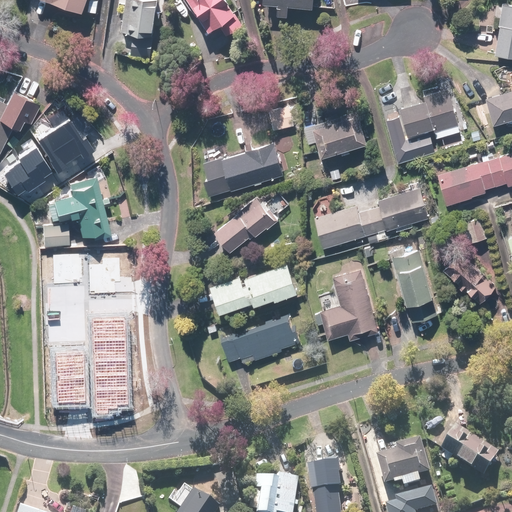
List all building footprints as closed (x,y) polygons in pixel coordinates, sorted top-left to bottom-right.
[(60,0),(63,1),(61,8),(70,10),(72,4),(89,9),(91,0),(60,0)] [(135,54),(156,56),(160,1),(151,0),(150,0),(127,0),(127,11),(120,11),(119,22),(125,22),(125,31),(136,32),(135,54)] [(187,0),(194,9),(196,8),(212,31),(223,24),(228,33),(246,21),(231,0),(187,0)] [(267,0),(267,2),(281,2),(281,14),(291,14),(292,3),(305,4),(305,9),(318,10),(318,0),(267,0)] [(511,56),(511,0),(503,0),(498,55),(511,56)] [(0,151),(5,141),(14,148),(16,147),(27,133),(20,128),(25,118),(32,122),(44,99),(16,86),(9,101),(0,96),(0,151)] [(423,100),(401,106),(409,133),(431,127),(435,138),(460,130),(447,87),(437,90),(436,86),(420,90),(423,100)] [(511,88),(489,95),(497,122),(511,117),(511,88)] [(270,108),(275,129),(297,124),(295,118),(304,116),(300,101),(270,108)] [(310,125),(305,126),(309,142),(320,139),(324,155),(370,144),(361,108),(343,112),(344,117),(318,123),(314,110),(307,112),(310,125)] [(70,111),(37,133),(56,162),(78,147),(81,151),(92,143),(84,132),(92,126),(80,109),(72,114),(70,111)] [(400,112),(386,116),(398,159),(436,149),(430,129),(406,135),(400,112)] [(210,194),(288,173),(279,140),(249,148),(250,150),(228,157),(227,155),(202,163),(210,194)] [(1,166),(16,189),(51,166),(35,141),(17,153),(19,155),(1,166)] [(511,151),(438,173),(446,204),(485,193),(484,189),(506,183),(507,187),(511,186),(511,151)] [(73,193),(48,200),(53,219),(77,213),(83,235),(92,233),(94,239),(112,234),(105,204),(110,203),(109,196),(103,197),(97,174),(70,181),(73,193)] [(359,203),(318,215),(326,246),(368,235),(369,241),(389,236),(387,229),(398,227),(400,235),(416,231),(414,221),(432,216),(424,185),(381,196),(383,203),(360,209),(359,203)] [(227,215),(230,219),(218,229),(235,248),(252,233),(254,236),(269,223),(272,227),(281,219),(278,215),(292,203),(280,190),(269,200),(261,192),(239,211),(236,208),(227,215)] [(485,213),(468,218),(475,241),(493,235),(485,213)] [(70,222),(44,222),(44,245),(71,244),(70,222)] [(421,247),(394,254),(408,302),(410,301),(415,319),(434,314),(430,298),(438,296),(428,260),(425,261),(421,247)] [(451,261),(445,268),(453,277),(454,275),(461,283),(460,284),(466,291),(468,290),(480,304),(502,286),(477,256),(472,261),(464,252),(458,257),(450,247),(444,253),(451,261)] [(54,254),(54,283),(81,283),(81,254),(54,254)] [(90,265),(90,293),(115,292),(115,283),(120,283),(120,259),(102,259),(102,265),(90,265)] [(245,272),(214,281),(224,310),(257,299),(258,302),(277,296),(278,298),(300,290),(290,260),(247,275),(245,272)] [(343,303),(324,309),(332,337),(351,331),(352,338),(381,329),(362,267),(334,276),(343,303)] [(292,313),(222,336),(232,359),(243,355),(244,361),(285,348),(284,345),(303,339),(299,325),(296,326),(292,313)] [(93,320),(96,413),(108,413),(108,410),(117,409),(117,404),(129,404),(127,319),(93,320)] [(56,357),(58,404),(87,403),(85,356),(56,357)] [(447,449),(443,456),(450,462),(455,455),(468,464),(470,462),(475,466),(473,468),(486,478),(504,454),(462,424),(445,447),(447,449)] [(385,475),(377,477),(380,487),(405,480),(407,486),(424,482),(422,474),(434,471),(425,437),(400,444),(401,449),(380,454),(385,475)] [(342,458),(312,463),(315,489),(317,488),(318,499),(316,499),(316,506),(318,505),(318,511),(344,511),(342,486),(345,485),(342,458)] [(298,476),(256,474),(255,488),(260,489),(258,511),(294,511),(295,505),(298,506),(299,500),(296,500),(298,476)] [(217,511),(222,506),(187,480),(172,501),(181,507),(177,511),(217,511)] [(396,493),(397,497),(386,500),(388,511),(415,511),(415,507),(437,501),(432,483),(396,493)] [(70,511),(48,511),(21,503),(17,511),(88,511),(89,509),(73,504),(70,511)]
